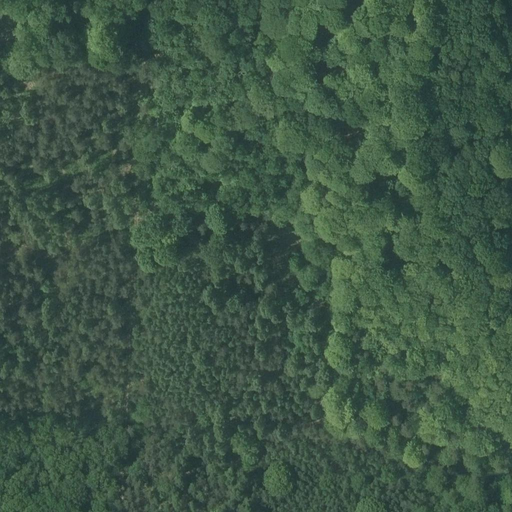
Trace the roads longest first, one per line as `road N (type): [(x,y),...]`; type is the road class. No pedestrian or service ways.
road 1 (track): [(129,43),(275,80),(393,165),(443,235),(511,294)]
road 2 (track): [(111,511),(129,43)]
road 3 (track): [(129,43),(0,31)]
